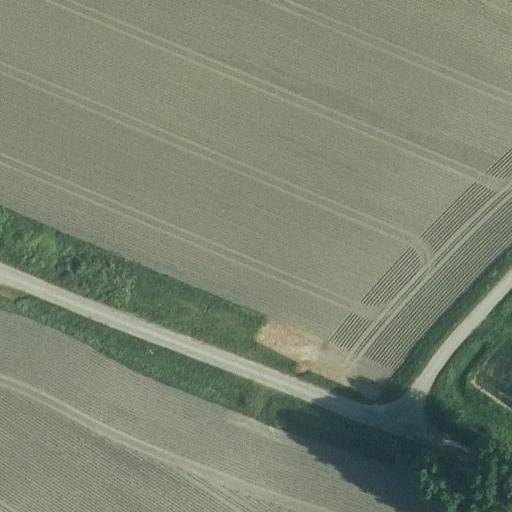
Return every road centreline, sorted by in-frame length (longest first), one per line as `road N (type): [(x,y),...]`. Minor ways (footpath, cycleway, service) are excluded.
road 1 (unclassified): [(397,426),(0,273)]
road 2 (unclassified): [(397,426),(440,354),(511,278)]
road 3 (unclassified): [(511,484),(397,426)]
